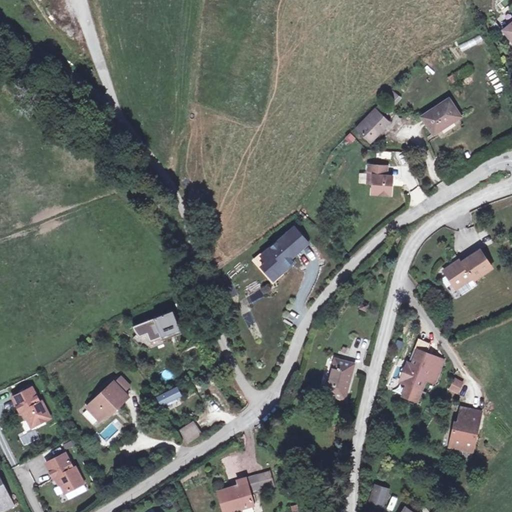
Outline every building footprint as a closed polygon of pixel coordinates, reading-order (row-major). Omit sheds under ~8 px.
[(481,36),(459,44),(461,50),(483,42),(481,36)] [(449,99),(424,116),(435,133),(461,115),(449,99)] [(376,112),(358,131),(369,142),(387,123),(376,112)] [(388,168),(369,167),(369,177),(374,177),(374,185),(373,196),(392,197),(393,178),(388,177),(388,168)] [(297,264),(314,248),(300,233),(268,262),(274,268),(269,273),(277,282),(282,277),(286,281),(296,271),(295,270),(293,268),(297,264)] [(446,271),(459,290),(475,279),(478,282),(495,271),(483,252),(464,264),(456,265),(446,271)] [(247,286),(250,294),(260,290),(258,282),(247,286)] [(245,298),(248,305),(265,298),(261,290),(245,298)] [(171,312),(130,328),(133,333),(137,338),(145,335),(148,343),(178,331),(171,312)] [(417,343),(408,368),(411,369),(416,354),(425,358),(429,348),(417,343)] [(425,358),(416,354),(411,369),(408,368),(406,367),(399,387),(407,390),(404,400),(417,405),(425,383),(434,387),(438,375),(429,372),(433,361),(425,358)] [(331,391),(349,397),(359,365),(340,360),(331,391)] [(442,364),(433,361),(429,372),(438,375),(442,364)] [(459,396),(465,381),(454,377),(449,392),(459,396)] [(124,382),(119,386),(126,395),(131,391),(124,382)] [(88,407),(99,422),(108,415),(116,409),(118,411),(130,401),(126,395),(119,386),(117,384),(88,407)] [(179,386),(159,396),(163,405),(169,403),(169,404),(179,399),(179,398),(184,396),(179,386)] [(34,390),(15,399),(22,415),(25,414),(33,429),(51,420),(43,404),(41,405),(34,390)] [(455,422),(449,447),(473,452),(481,411),(461,407),(458,423),(455,422)] [(26,418),(20,421),(25,435),(31,432),(26,418)] [(194,421),(180,431),(189,444),(203,433),(194,421)] [(64,456),(45,465),(53,481),(56,479),(63,495),(82,486),(74,470),(72,471),(64,456)] [(256,466),(262,478),(273,472),(268,461),(256,466)] [(256,466),(245,472),(250,483),(262,478),(256,466)] [(216,486),(227,509),(255,494),(250,483),(245,472),(237,475),(239,479),(228,484),(227,481),(216,486)] [(0,482),(0,509),(11,504),(0,482)] [(389,490),(376,486),(369,506),(382,510),(389,490)] [(423,511),(424,511),(412,502),(403,511),(423,511)]
